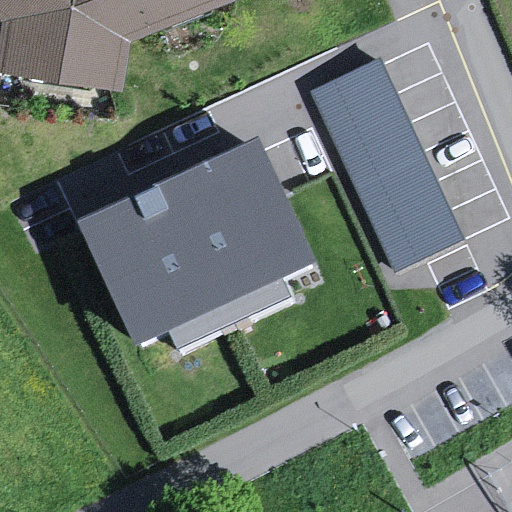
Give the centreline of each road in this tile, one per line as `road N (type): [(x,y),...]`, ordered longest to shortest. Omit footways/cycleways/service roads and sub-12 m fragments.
road 1 (residential): [(511,312),(128,511)]
road 2 (residential): [(511,132),(459,0)]
